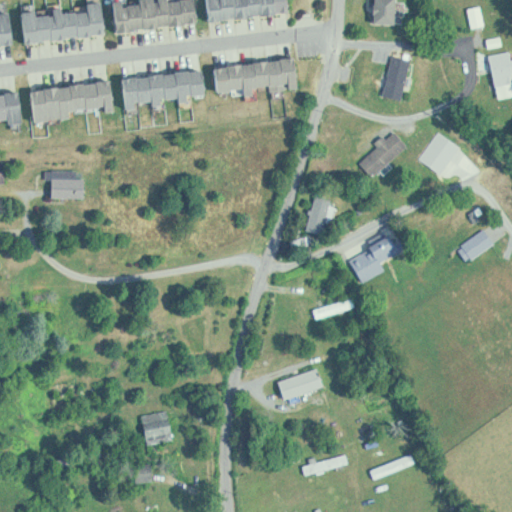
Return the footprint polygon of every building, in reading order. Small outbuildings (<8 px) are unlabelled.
[(120,32),(203,22),(200,0),(122,0),(116,1),(120,32)] [(295,12),(293,0),(209,0),(212,21),(295,12)] [(401,24),(401,0),(376,0),(377,24),(401,24)] [(108,1),(90,3),(90,7),(25,13),(28,42),(111,35),(108,1)] [(472,8),(475,25),(485,23),(482,7),(472,8)] [(0,14),(0,46),(19,45),(16,13),(0,14)] [(511,95),(511,50),(494,54),(501,98),(511,95)] [(387,96),(406,100),(415,60),(396,55),(387,96)] [(220,65),(222,93),(273,89),(274,91),(304,88),(301,58),(220,65)] [(209,70),(127,76),(129,105),(212,99),(209,70)] [(39,121),(76,118),(76,111),(120,108),(118,82),(36,88),(39,121)] [(0,94),(0,125),(28,122),(25,92),(0,94)] [(387,135),(379,143),(381,145),(362,163),(377,178),(412,146),(398,131),(390,139),(387,135)] [(89,179),(81,179),(81,170),(55,170),(55,197),(89,197),(89,179)] [(339,198),(321,192),(308,229),(327,235),(339,198)] [(499,242),(488,228),(461,247),(471,262),(499,242)] [(405,253),(400,241),(377,251),(382,263),(405,253)] [(315,309),(318,319),(361,304),(358,295),(315,309)] [(288,399),(329,387),(323,367),(282,380),(288,399)] [(147,415),(151,444),(175,440),(170,411),(147,415)] [(307,466),(310,475),(352,462),(349,452),(307,466)] [(140,481),(156,481),(156,466),(140,466),(140,481)]
